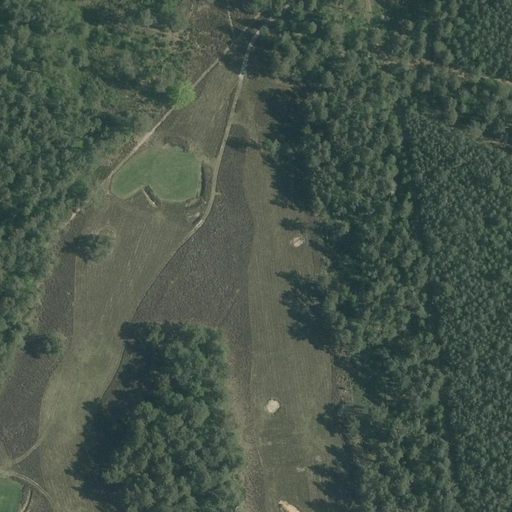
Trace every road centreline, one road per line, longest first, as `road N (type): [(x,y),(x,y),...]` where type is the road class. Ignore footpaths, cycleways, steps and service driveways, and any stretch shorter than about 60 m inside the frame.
road 1 (track): [(380,62),(399,122),(458,511)]
road 2 (track): [(208,219),(249,46),(294,0)]
road 3 (track): [(511,84),(380,62),(367,0)]
